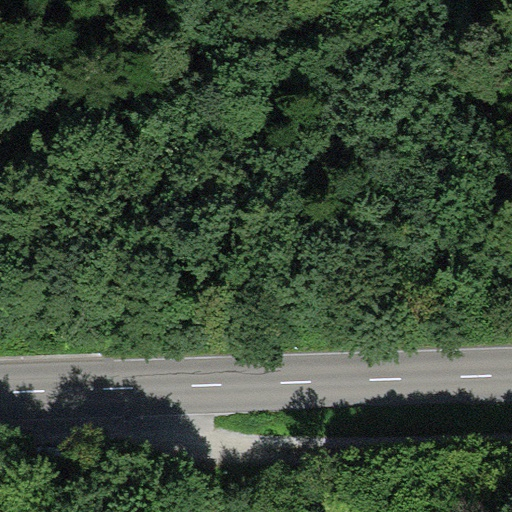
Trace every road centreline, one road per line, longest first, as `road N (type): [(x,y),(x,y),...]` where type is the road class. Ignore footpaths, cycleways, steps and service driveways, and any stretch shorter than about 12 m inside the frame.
road 1 (unclassified): [(511,375),(0,394)]
road 2 (track): [(149,389),(150,426),(234,452),(511,447)]
